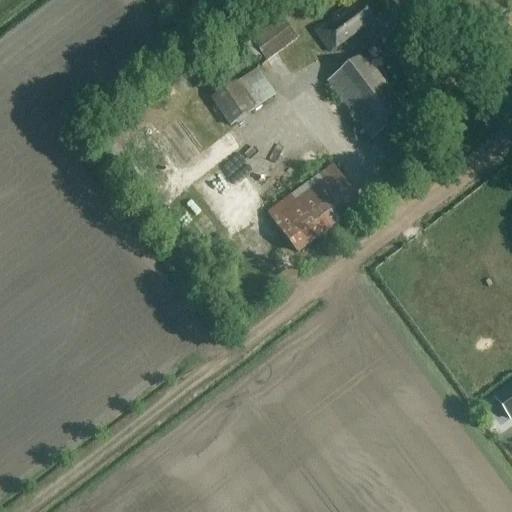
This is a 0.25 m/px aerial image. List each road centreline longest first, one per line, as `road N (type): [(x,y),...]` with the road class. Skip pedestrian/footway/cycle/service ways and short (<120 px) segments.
road 1 (track): [(511,136),(201,374)]
road 2 (track): [(171,397),(22,511)]
road 3 (unclassified): [(511,118),(424,0)]
